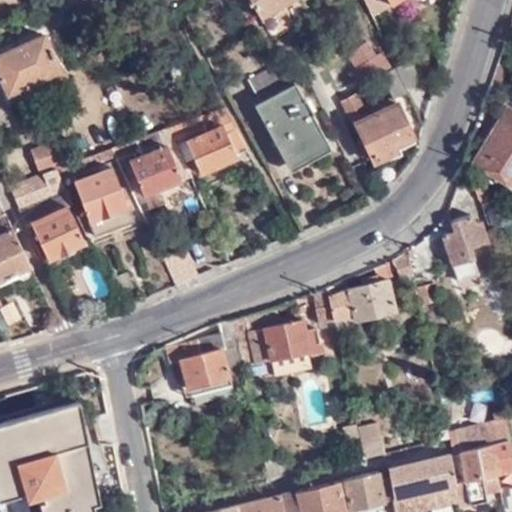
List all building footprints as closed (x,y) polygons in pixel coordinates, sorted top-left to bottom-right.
[(250,0),(260,15),(284,0),(250,0)] [(371,12),(390,2),(388,0),(366,0),(371,12)] [(43,32),(0,51),(0,75),(7,91),(60,69),(43,32)] [(347,54),(355,68),(375,55),(367,42),(347,54)] [(375,55),(355,68),(363,82),(389,66),(380,52),(375,55)] [(397,67),(408,90),(423,83),(410,60),(397,67)] [(277,62),(243,78),(257,102),(254,103),(291,168),(327,147),(293,83),(290,84),(277,62)] [(398,97),(408,93),(408,90),(397,67),(383,76),(394,99),(398,97)] [(341,100),(353,117),(368,110),(357,92),(341,100)] [(368,110),(369,113),(358,118),(378,160),(398,152),(396,145),(415,136),(398,97),(394,99),(368,110)] [(248,148),(224,105),(167,124),(173,138),(206,123),(208,127),(185,138),(200,172),(236,156),(235,153),(248,148)] [(511,110),(507,108),(473,162),(511,186),(511,110)] [(173,138),(167,124),(122,141),(111,144),(116,155),(125,152),(143,194),(180,179),(165,143),(173,140),(173,138)] [(55,166),(66,161),(54,137),(31,147),(41,172),(55,166)] [(116,155),(111,144),(74,157),(66,161),(55,166),(60,176),(116,155)] [(133,218),(111,164),(73,179),(93,233),(133,218)] [(41,172),(9,185),(26,223),(32,221),(48,256),(84,240),(67,203),(71,201),(60,176),(55,166),(41,172)] [(480,174),(471,178),(478,197),(487,194),(480,174)] [(473,220),(469,210),(451,217),(453,227),(441,231),(457,280),(474,274),(471,258),(474,257),(469,245),(487,239),(479,217),(473,220)] [(0,231),(13,226),(6,211),(1,213),(0,213),(0,231)] [(0,277),(31,264),(13,226),(0,231),(0,277)] [(407,246),(394,253),(395,255),(407,248),(407,246)] [(175,286),(195,278),(183,248),(162,256),(175,286)] [(395,255),(400,276),(403,276),(413,273),(407,248),(395,255)] [(374,263),(375,267),(379,265),(386,261),(385,258),(374,263)] [(378,278),(388,276),(389,276),(386,261),(379,265),(375,267),(376,271),(378,278)] [(125,271),(111,278),(120,300),(136,294),(125,271)] [(396,307),(388,276),(378,278),(376,271),(361,275),(363,282),(343,287),(342,281),(335,283),(327,286),(335,319),(336,328),(349,325),(349,324),(355,322),(354,317),(396,307)] [(403,276),(410,304),(419,301),(413,273),(403,276)] [(341,278),(327,285),(327,286),(335,283),(342,281),(341,278)] [(304,316),(268,324),(265,309),(264,307),(254,311),(232,316),(232,319),(237,341),(238,344),(241,357),(242,363),(309,348),(310,351),(324,348),(322,337),(315,339),(312,324),(306,326),(304,316)] [(187,384),(230,373),(227,361),(223,348),(229,346),(238,344),(237,341),(232,319),(216,323),(219,334),(165,348),(169,361),(180,358),(187,384)] [(227,361),(241,357),(238,344),(229,346),(223,348),(227,361)] [(187,384),(189,393),(232,382),(230,373),(187,384)] [(38,499),(41,511),(93,511),(93,503),(99,502),(80,400),(0,421),(0,497),(24,491),(26,497),(42,493),(43,498),(38,499)] [(357,424),(364,458),(385,453),(377,420),(357,424)] [(450,438),(451,453),(511,438),(508,426),(450,438)] [(451,453),(450,453),(456,482),(465,481),(468,503),(488,500),(483,476),(511,469),(511,445),(511,438),(451,453)] [(398,511),(459,497),(457,485),(456,482),(450,453),(436,456),(389,468),(395,499),(398,511)] [(341,479),(346,510),(395,499),(389,468),(341,479)] [(346,511),(346,510),(341,479),(280,495),(284,511),(346,511)] [(0,497),(0,499),(3,511),(30,511),(26,497),(24,491),(0,497)] [(284,511),(280,495),(238,504),(239,511),(284,511)]
